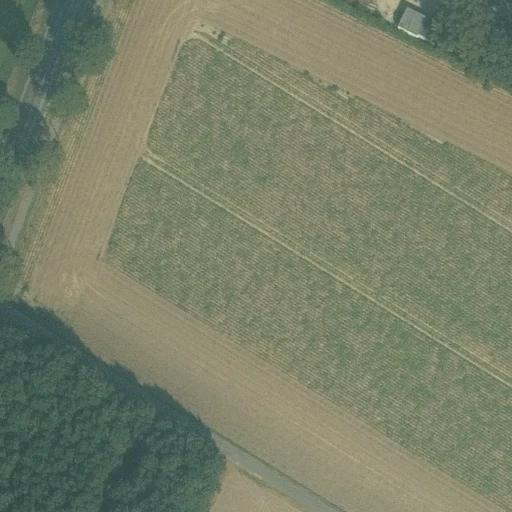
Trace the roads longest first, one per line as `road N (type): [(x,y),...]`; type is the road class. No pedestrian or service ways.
road 1 (track): [(323,511),(0,312)]
road 2 (primary): [(0,196),(73,0)]
